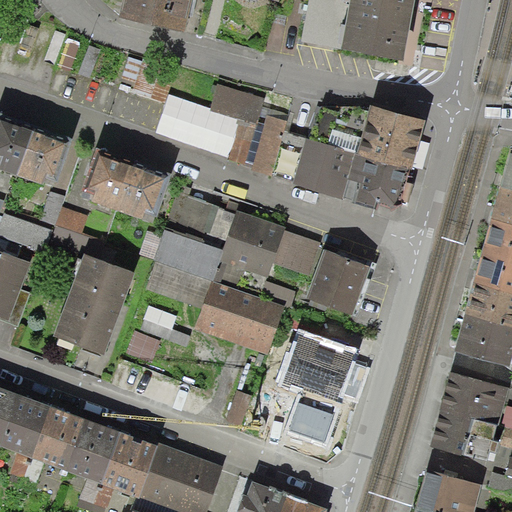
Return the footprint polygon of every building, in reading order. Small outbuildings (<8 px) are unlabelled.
[(131,0),(129,15),(190,28),(195,0),(131,0)] [(350,0),(343,42),(405,53),(414,0),(350,0)] [(409,207),(434,118),(375,101),(359,153),(348,197),(397,211),(409,207)] [(80,140),(9,116),(0,141),(0,168),(63,190),(80,140)] [(359,153),(308,140),(297,184),(348,197),(359,153)] [(89,196),(161,220),(175,178),(103,154),(89,196)] [(511,172),(462,349),(511,363),(511,172)] [(227,260),(274,276),(289,233),(242,216),(227,260)] [(53,235),(5,217),(0,230),(0,242),(44,258),(53,235)] [(226,252),(167,229),(154,263),(214,285),(226,252)] [(329,247),(313,297),(359,311),(375,261),(329,247)] [(0,253),(0,313),(14,318),(32,264),(0,253)] [(66,338),(115,354),(141,274),(92,258),(66,338)] [(218,284),(202,329),(268,353),(285,308),(218,284)] [(308,333),(289,384),(342,404),(361,352),(308,333)] [(445,412),(503,427),(511,389),(511,387),(454,374),(445,412)] [(0,436),(11,441),(28,396),(0,386),(0,436)] [(11,441),(44,454),(62,407),(28,396),(11,441)] [(44,454),(77,467),(94,419),(62,407),(44,454)] [(503,427),(445,412),(437,447),(496,460),(503,427)] [(77,467),(110,479),(127,432),(94,419),(77,467)] [(110,479),(143,492),(141,498),(179,511),(205,511),(223,465),(161,443),(160,445),(127,432),(110,479)] [(424,509),(438,511),(478,511),(485,485),(432,472),(424,509)] [(281,511),(288,495),(257,483),(245,511),(281,511)] [(288,495),(281,511),(331,511),(332,511),(288,495)]
